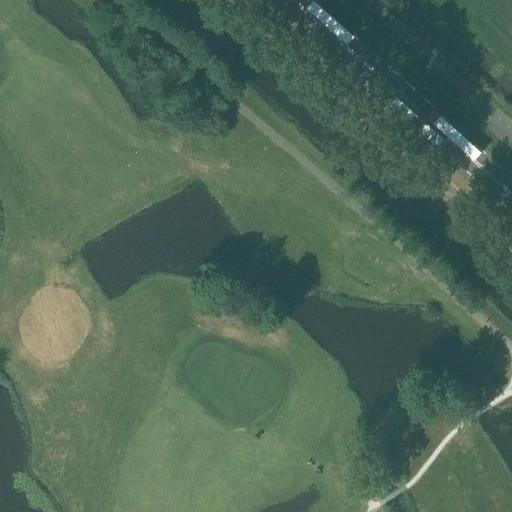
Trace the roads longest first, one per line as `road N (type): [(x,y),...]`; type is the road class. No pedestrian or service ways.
road 1 (track): [(511,391),(468,419),(408,484),(369,506),(328,480),(311,378),(291,335),(258,312),(217,300),(177,316)]
road 2 (primary): [(511,195),(291,0)]
